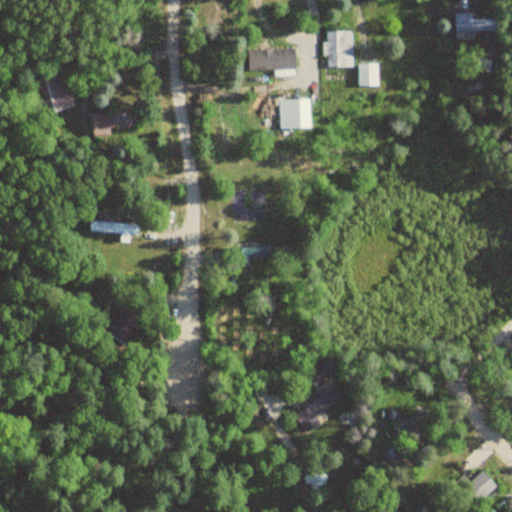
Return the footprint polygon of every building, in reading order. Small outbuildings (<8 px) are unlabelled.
[(454,13),(454,39),(473,39),(473,31),(496,31),(496,20),(471,20),(471,13),(454,13)] [(323,67),(351,67),(351,32),(323,32),(323,67)] [(293,70),(293,50),(246,50),(246,70),(293,70)] [(356,87),(376,87),(376,64),(356,64),(356,87)] [(44,114),(73,106),(64,73),(35,80),(44,114)] [(278,128),(309,128),(309,99),(278,99),(278,128)] [(89,113),(90,134),(134,132),(133,111),(89,113)] [(119,235),(118,243),(128,243),(128,236),(138,236),(138,223),(87,222),(87,234),(119,235)] [(268,250),(226,250),(226,258),(268,258),(268,250)] [(123,345),(139,320),(121,309),(105,334),(123,345)] [(307,371),(317,385),(335,372),(325,358),(307,371)] [(304,434),(319,425),(313,415),(340,398),(332,386),(291,413),(304,434)] [(426,420),(423,413),(403,422),(407,429),(426,420)] [(330,476),(317,463),(301,479),(314,492),(330,476)] [(462,486),(474,503),(495,489),(484,472),(462,486)]
